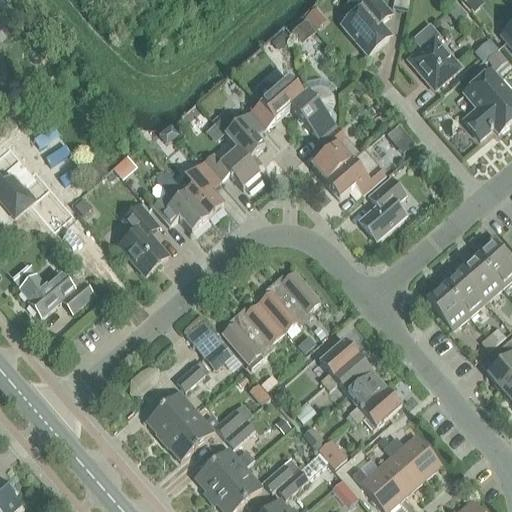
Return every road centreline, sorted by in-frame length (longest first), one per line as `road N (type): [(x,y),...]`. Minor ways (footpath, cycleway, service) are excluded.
road 1 (residential): [(47,427),(264,238),(318,248),(372,299)]
road 2 (residential): [(511,491),(503,467),(372,299)]
road 3 (residential): [(511,176),(372,299)]
